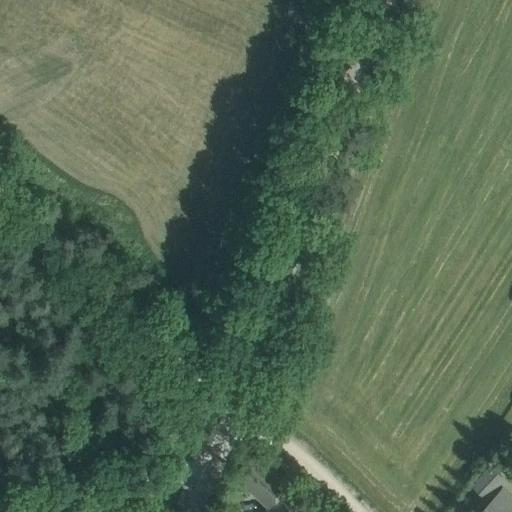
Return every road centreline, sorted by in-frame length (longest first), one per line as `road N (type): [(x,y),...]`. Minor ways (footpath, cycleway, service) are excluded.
road 1 (unclassified): [(197,511),(382,0)]
road 2 (track): [(234,407),(0,195)]
road 3 (track): [(213,467),(132,475),(11,511)]
road 4 (track): [(234,407),(351,511)]
